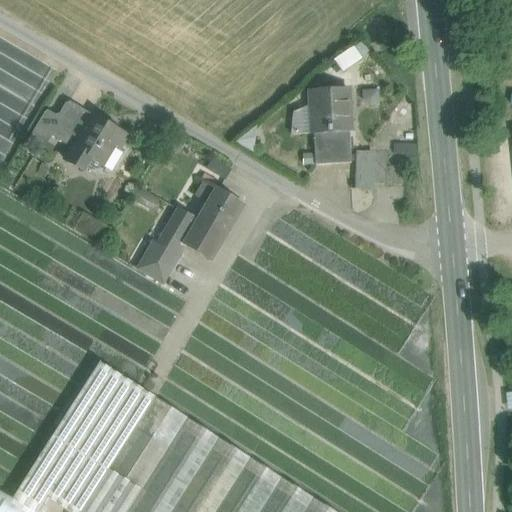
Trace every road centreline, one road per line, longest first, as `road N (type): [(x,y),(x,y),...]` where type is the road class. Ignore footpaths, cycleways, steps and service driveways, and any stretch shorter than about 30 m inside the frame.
road 1 (unclassified): [(0,18),(366,230)]
road 2 (secondary): [(457,275),(469,511)]
road 3 (secondary): [(431,0),(455,235)]
